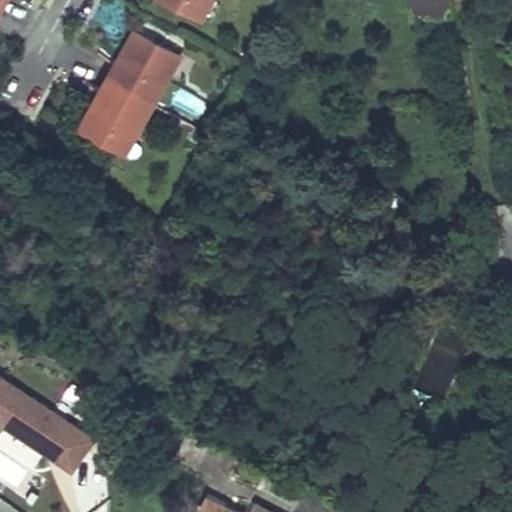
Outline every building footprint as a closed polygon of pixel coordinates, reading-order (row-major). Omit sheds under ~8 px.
[(0,0),(0,29),(12,0),(0,0)] [(179,0),(210,17),(219,0),(179,0)] [(181,59),(129,31),(73,133),(124,161),(181,59)] [(75,474),(98,436),(0,374),(0,433),(3,429),(75,474)] [(177,449),(183,436),(160,426),(154,438),(177,449)] [(208,511),(222,511),(227,505),(209,495),(202,508),(208,511)] [(273,511),(255,502),(250,511),(273,511)]
